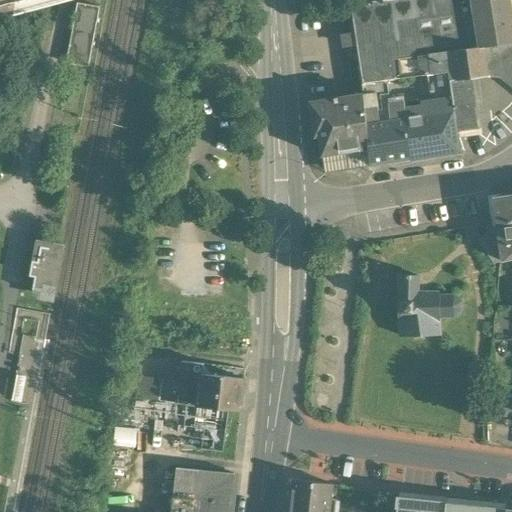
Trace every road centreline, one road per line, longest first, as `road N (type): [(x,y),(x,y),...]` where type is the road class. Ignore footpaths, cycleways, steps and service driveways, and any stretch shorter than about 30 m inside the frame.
road 1 (residential): [(511,469),(270,435)]
road 2 (residential): [(511,159),(483,178),(281,209)]
road 3 (secondary): [(281,209),(283,331),(270,435)]
road 4 (track): [(20,207),(62,0)]
road 5 (track): [(0,353),(20,207)]
road 6 (secondary): [(276,69),(281,209)]
